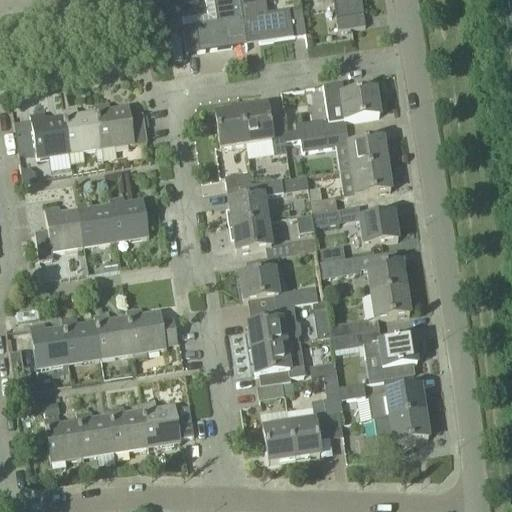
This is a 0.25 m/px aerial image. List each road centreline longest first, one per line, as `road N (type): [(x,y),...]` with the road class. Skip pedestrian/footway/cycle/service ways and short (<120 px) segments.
road 1 (residential): [(223,503),(171,137),(174,110),(188,95),(412,58)]
road 2 (residential): [(478,509),(412,58)]
road 3 (residential): [(478,509),(223,503)]
road 4 (residential): [(223,503),(120,497),(11,510)]
